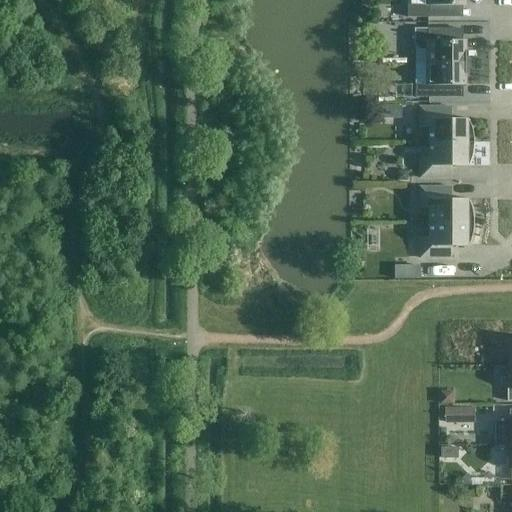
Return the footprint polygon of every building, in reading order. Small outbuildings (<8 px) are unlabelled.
[(466,6),(466,0),(411,0),(412,6),(408,6),(408,18),(454,18),(455,6),(466,6)] [(427,64),(466,64),(466,41),(458,41),(458,29),(415,29),(415,42),(415,45),(420,50),(427,50),(427,63),(427,64)] [(427,64),(427,63),(416,63),(416,98),(458,98),(458,86),(466,86),(466,64),(427,64)] [(402,119),(402,106),(393,106),(393,119),(402,119)] [(429,143),(474,143),(473,131),(469,120),(452,120),(451,108),(420,108),(420,129),(429,129),(429,143)] [(420,179),(452,179),(452,167),(469,167),(473,155),(474,143),(429,143),(429,158),(420,158),(420,179)] [(407,173),(398,173),(398,181),(407,181),(407,173)] [(430,223),(474,223),(473,211),(469,200),(452,200),(452,188),(420,188),(420,209),(430,209),(430,223)] [(420,259),(452,259),(452,247),(469,247),(473,236),(474,223),(430,223),(430,238),(420,238),(420,259)] [(421,266),(395,266),(395,280),(421,279),(421,266)] [(440,391),(440,404),(454,404),(453,391),(440,391)] [(460,423),(460,408),(445,408),(445,424),(460,423)] [(511,409),(510,410),(510,422),(495,422),(495,446),(510,446),(511,445),(511,409)] [(441,459),(454,459),(454,448),(441,448),(441,459)]
